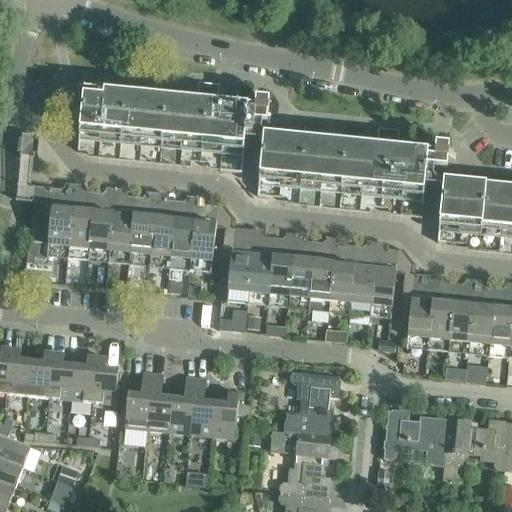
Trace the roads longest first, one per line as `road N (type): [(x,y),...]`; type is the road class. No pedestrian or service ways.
road 1 (residential): [(511,269),(426,259),(397,233),(253,216),(222,186),(82,171),(43,126),(11,107)]
road 2 (unclassified): [(456,96),(279,62),(51,0)]
road 3 (residential): [(377,371),(364,359),(217,345),(191,331),(0,308)]
road 4 (residential): [(362,511),(377,371)]
road 5 (residential): [(511,398),(403,389),(377,371)]
